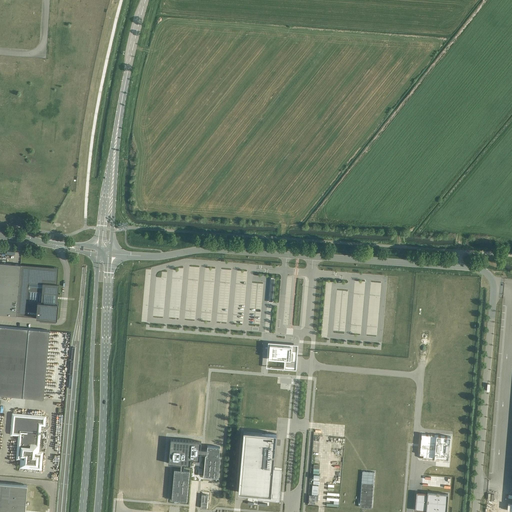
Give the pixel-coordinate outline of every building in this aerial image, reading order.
[(0,313),(54,318),(56,306),(56,305),(54,305),(54,302),(57,270),(21,266),(21,264),(0,262),(0,313)] [(0,394),(1,395),(44,399),(50,330),(0,325),(0,394)] [(270,344),(269,358),(285,359),(284,369),(289,369),(296,370),(298,349),(290,349),(290,346),(288,345),(270,344)] [(226,388),(211,387),(206,448),(207,448),(207,449),(207,453),(207,454),(206,454),(204,476),(219,477),(221,456),(219,456),(220,450),(221,450),(226,388)] [(45,416),(13,414),(11,434),(19,435),(17,458),(21,459),(20,467),(41,468),(42,456),(38,456),(40,424),(44,425),(45,416)] [(239,493),(272,496),(277,434),(244,431),(239,493)] [(422,434),(420,455),(423,455),(423,458),(435,460),(435,459),(435,458),(448,459),(451,436),(450,436),(422,434)] [(171,439),(169,463),(181,464),(180,470),(184,470),(184,465),(190,465),(191,459),(200,460),(200,453),(207,453),(207,449),(201,449),(201,442),(171,439)] [(175,469),(172,500),(187,501),(190,470),(184,470),(180,470),(175,469)] [(361,483),(360,507),(371,508),(373,484),(374,472),(362,471),(361,483)] [(218,490),(219,481),(210,480),(209,483),(203,483),(203,489),(218,490)] [(0,482),(0,511),(25,511),(28,485),(0,482)] [(427,492),(425,511),(446,511),(448,494),(427,492)] [(309,495),(308,504),(314,504),(314,501),(318,501),(318,495),(309,495)]
